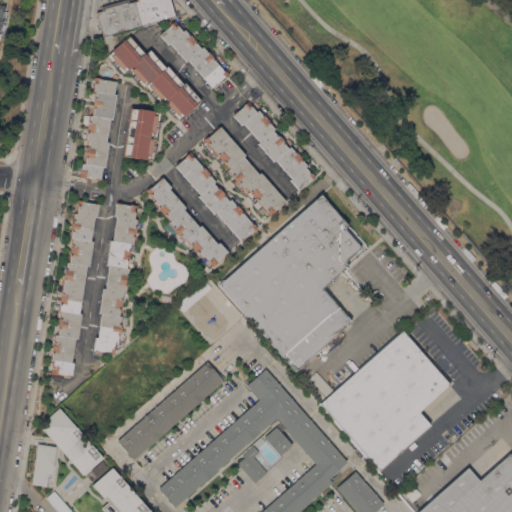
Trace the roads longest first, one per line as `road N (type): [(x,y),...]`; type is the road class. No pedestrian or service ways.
road 1 (secondary): [(220,5),(511,333)]
road 2 (residential): [(71,187),(108,194),(79,372)]
road 3 (residential): [(145,37),(286,189)]
road 4 (residential): [(108,194),(138,185),(233,97)]
road 5 (primary): [(0,432),(21,283)]
road 6 (primary): [(36,181),(56,53)]
